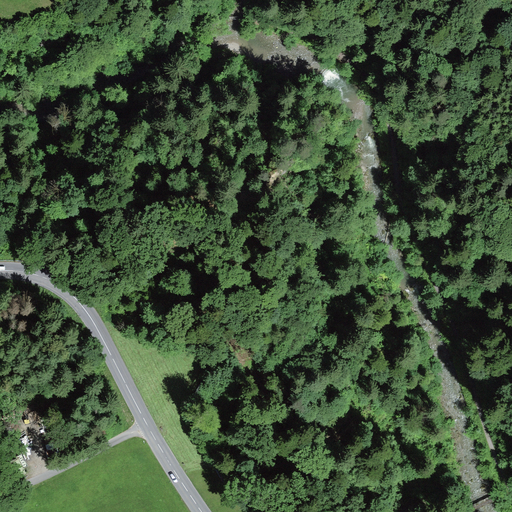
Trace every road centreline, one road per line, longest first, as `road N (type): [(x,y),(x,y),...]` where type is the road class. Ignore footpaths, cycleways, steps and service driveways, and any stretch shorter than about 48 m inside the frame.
road 1 (track): [(247,18),(319,41),(380,90),(399,198),(511,491)]
road 2 (secondary): [(146,425),(99,331),(67,291),(35,274),(0,271)]
road 3 (residential): [(146,425),(0,506)]
road 4 (track): [(74,299),(94,259),(162,230)]
